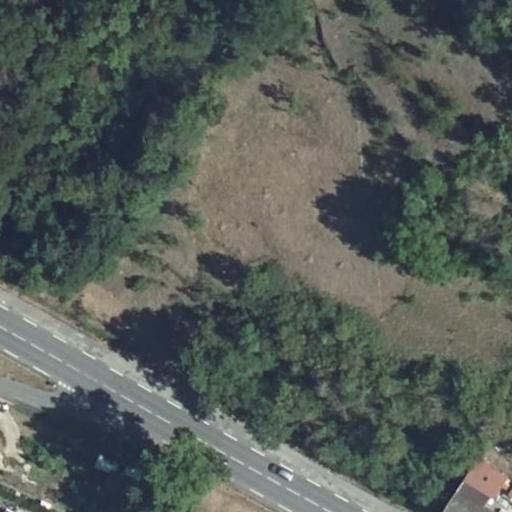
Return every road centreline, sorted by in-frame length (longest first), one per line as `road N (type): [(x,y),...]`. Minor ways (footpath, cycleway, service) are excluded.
road 1 (primary): [(331,511),(146,407)]
road 2 (primary): [(146,407),(0,325)]
road 3 (unclassified): [(0,383),(146,407)]
